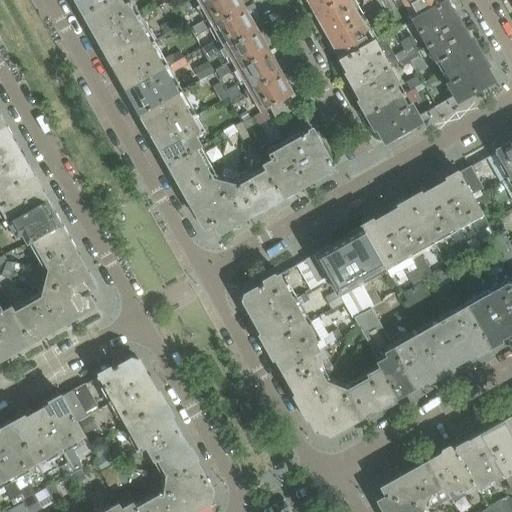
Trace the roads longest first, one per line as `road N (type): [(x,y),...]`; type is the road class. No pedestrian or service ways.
road 1 (residential): [(202,275),(48,0)]
road 2 (residential): [(0,69),(140,318)]
road 3 (residential): [(325,473),(302,451),(202,275)]
road 4 (residential): [(140,318),(236,488),(241,511)]
road 5 (residential): [(511,368),(325,473)]
road 6 (residential): [(373,179),(272,0)]
road 7 (residential): [(202,275),(373,179)]
road 8 (residential): [(0,397),(140,318)]
road 9 (residential): [(373,179),(511,100)]
